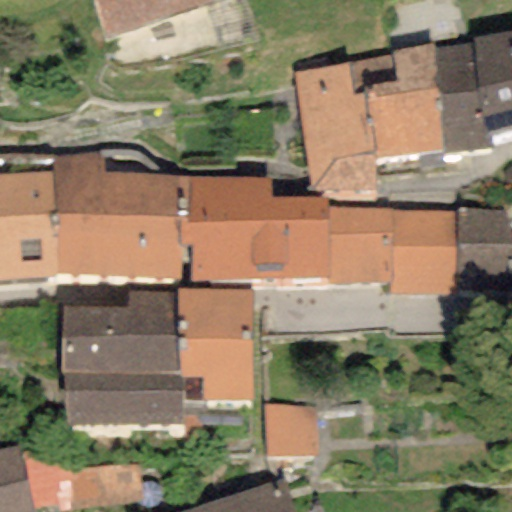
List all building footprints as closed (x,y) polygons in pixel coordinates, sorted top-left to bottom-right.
[(90,0),(106,41),(219,0),(90,0)] [(511,33),(473,42),(483,134),(491,133),(511,128),(511,33)] [(473,42),(433,50),(442,157),(491,151),(491,133),(483,134),(482,134),(473,42)] [(393,59),(361,63),(373,180),(443,171),(442,157),(433,50),(433,45),(389,49),(393,59)] [(361,63),(292,75),(310,192),(322,192),(322,198),(330,202),(375,201),(373,180),(361,63)] [(104,154),(49,156),(49,172),(54,280),(179,280),(180,247),(186,247),(189,179),(103,172),(104,154)] [(0,282),(54,280),(49,172),(0,173),(0,282)] [(328,277),(326,211),(325,204),(317,200),(271,198),(270,180),(189,179),(186,247),(189,247),(190,282),(328,277)] [(459,296),(457,211),(393,213),(393,209),(326,211),(328,277),(328,284),(391,282),(391,298),(459,296)] [(511,290),(505,213),(457,211),(459,296),(511,294),(511,290)] [(251,292),(175,291),(176,297),(183,400),(252,401),(251,292)] [(183,400),(176,297),(128,295),(126,310),(62,307),(58,374),(66,373),(67,426),(182,427),(183,400)] [(316,408),(266,408),(266,458),(316,459),(316,408)] [(19,447),(0,450),(0,511),(31,511),(31,510),(21,456),(19,447)] [(71,474),(21,456),(31,510),(56,511),(79,511),(146,501),(142,465),(71,474)] [(291,511),(281,480),(203,506),(204,511),(291,511)]
